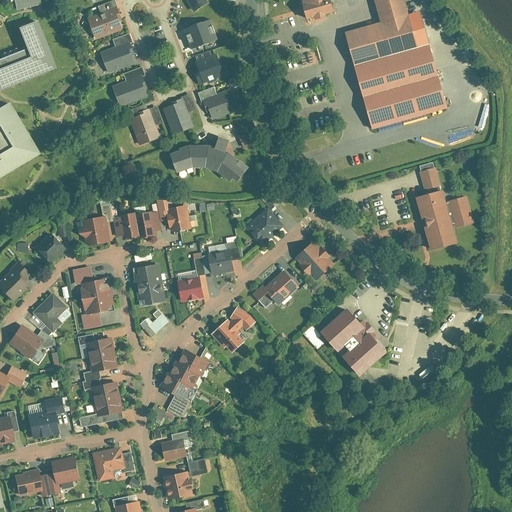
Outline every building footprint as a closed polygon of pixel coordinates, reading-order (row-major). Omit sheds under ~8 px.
[(38,0),(15,0),(17,8),(39,4),(38,0)] [(93,34),(120,23),(111,2),(116,0),(115,0),(96,0),(98,6),(84,12),(93,34)] [(184,0),(193,12),(208,1),(206,0),(184,0)] [(301,0),(304,9),(328,2),(327,0),(376,0),(380,14),(341,25),(350,59),(417,41),(405,0),(301,0)] [(211,19),(183,29),(191,50),(219,40),(211,19)] [(0,84),(54,66),(36,21),(21,27),(28,43),(0,55),(0,84)] [(96,44),(102,64),(129,55),(123,36),(130,33),(127,25),(109,31),(112,39),(96,44)] [(214,54),(193,62),(201,83),(223,74),(214,54)] [(118,105),(147,92),(138,71),(143,69),(139,59),(119,67),(123,75),(108,81),(118,105)] [(210,113),(234,103),(226,84),(199,95),(204,107),(208,106),(210,113)] [(168,128),(192,119),(186,104),(193,102),(188,87),(178,91),(180,95),(159,104),(168,128)] [(7,99),(0,103),(0,172),(38,150),(7,99)] [(131,140),(156,131),(152,120),(162,117),(156,100),(121,112),(131,140)] [(166,146),(173,166),(188,161),(202,161),(214,165),(226,175),(247,159),(224,141),(228,132),(216,129),(213,138),(198,137),(184,139),(166,146)] [(250,135),(243,138),(248,147),(254,144),(250,135)] [(415,190),(432,243),(457,234),(453,223),(474,216),(466,191),(445,197),(432,156),(413,162),(422,187),(415,190)] [(163,201),(167,224),(188,221),(185,198),(163,201)] [(242,219),(257,238),(282,218),(267,199),(242,219)] [(113,235),(154,228),(150,205),(130,208),(130,206),(109,209),(113,235)] [(82,240),(107,234),(101,209),(76,215),(82,240)] [(50,256),(64,241),(48,226),(34,241),(50,256)] [(290,252),(313,275),(331,256),(307,234),(290,252)] [(210,268),(232,264),(229,245),(224,246),(223,236),(205,239),(210,268)] [(22,242),(22,250),(32,250),(32,242),(22,242)] [(180,295),(206,290),(199,248),(190,250),(193,267),(176,271),(180,295)] [(0,280),(11,292),(35,270),(16,249),(6,259),(11,264),(0,273),(0,280)] [(163,294),(157,257),(131,261),(138,299),(163,294)] [(113,303),(106,269),(89,273),(87,262),(67,266),(70,280),(77,279),(82,305),(77,306),(80,320),(101,315),(99,306),(113,303)] [(249,288),(262,303),(271,295),(274,299),(296,281),(282,266),(263,282),(259,278),(249,288)] [(32,305),(50,325),(69,308),(61,299),(67,294),(57,283),(33,304),(32,305)] [(207,328),(229,350),(244,335),(235,326),(240,320),(243,323),(249,317),(234,301),(207,328)] [(144,323),(155,336),(173,321),(163,308),(157,313),(161,317),(156,321),(152,316),(144,323)] [(351,352),(345,357),(360,374),(385,352),(373,337),(375,336),(362,322),(360,324),(348,310),(323,333),(338,350),(344,344),(351,352)] [(6,334),(30,350),(42,332),(18,316),(6,334)] [(99,361),(114,358),(109,331),(92,334),(91,328),(74,331),(82,374),(100,371),(99,361)] [(157,379),(183,392),(188,383),(191,385),(205,358),(180,345),(169,366),(165,364),(157,379)] [(16,385),(24,368),(8,360),(3,368),(0,366),(0,387),(4,379),(16,385)] [(78,409),(80,419),(123,411),(115,371),(101,374),(100,371),(82,374),(89,407),(78,409)] [(23,407),(29,432),(58,426),(53,406),(64,403),(61,390),(39,395),(41,403),(23,407)] [(161,415),(159,420),(165,422),(170,410),(158,405),(155,413),(161,415)] [(0,441),(16,437),(8,407),(0,408),(0,441)] [(157,439),(160,453),(183,448),(180,438),(191,436),(186,417),(171,420),(172,426),(167,427),(169,436),(157,439)] [(86,446),(92,475),(112,470),(110,461),(122,459),(123,466),(133,464),(128,443),(120,444),(119,439),(86,446)] [(57,477),(77,472),(73,452),(49,458),(51,465),(37,468),(36,463),(13,469),(18,489),(36,485),(37,490),(59,485),(57,477)] [(160,470),(165,495),(189,489),(185,471),(205,466),(202,453),(184,457),(186,464),(160,470)] [(133,485),(142,488),(145,481),(136,477),(133,485)] [(110,494),(115,511),(140,511),(134,488),(110,494)] [(172,505),(172,511),(196,511),(195,502),(172,505)]
